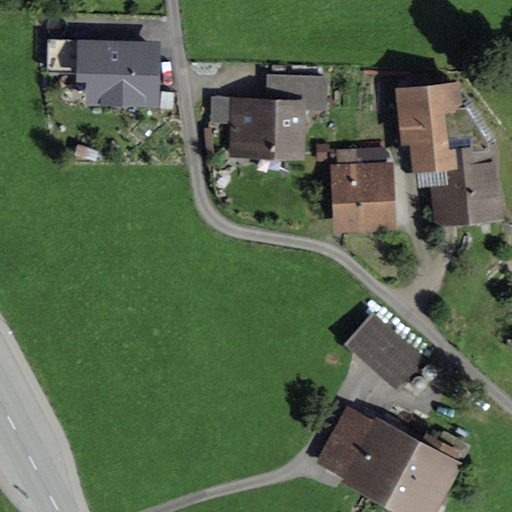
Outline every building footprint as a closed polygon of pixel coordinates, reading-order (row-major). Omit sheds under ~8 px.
[(152,98),(154,48),(83,46),(83,72),(93,72),(92,96),(152,98)] [(254,99),(234,98),(232,156),(250,156),(250,149),(298,150),(299,106),(323,107),(324,78),(276,76),(275,105),(253,104),(254,99)] [(436,183),(433,154),(489,148),(495,147),(494,139),(461,87),(457,88),(456,86),(399,92),(404,140),(413,139),(417,185),(436,183)] [(211,98),(211,121),(226,122),(227,98),(211,98)] [(491,148),(489,148),(433,154),(436,183),(441,223),(498,217),(491,148)] [(339,183),(341,220),(387,218),(384,164),(356,165),(355,150),(338,151),(338,166),(332,166),(332,184),(339,183)] [(352,344),(397,385),(421,359),(376,319),(352,344)] [(322,456),(425,511),(439,511),(464,467),(455,462),(460,453),(435,440),(427,455),(346,411),(322,456)]
